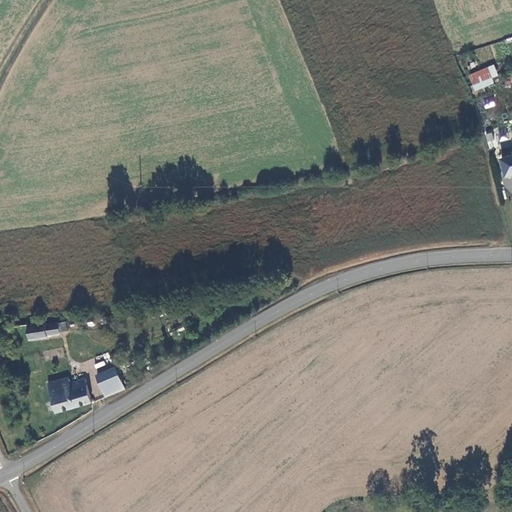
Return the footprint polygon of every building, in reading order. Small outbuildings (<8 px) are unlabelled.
[(494,74),(500,71),(495,61),(471,72),(475,82),(494,74)] [(500,71),(494,74),(475,82),(478,88),(496,80),(511,73),(509,67),(500,71)] [(105,328),(110,325),(111,317),(109,315),(106,314),(102,314),(99,318),(98,323),(101,326),(105,328)] [(54,318),(39,320),(40,335),(55,333),(55,332),(68,330),(67,327),(74,327),(73,318),(57,320),(54,318)] [(20,326),(13,327),(15,337),(22,336),(20,326)] [(114,394),(133,386),(125,366),(106,374),(114,394)] [(63,409),(99,398),(91,373),(76,378),(75,374),(54,380),(63,409)]
